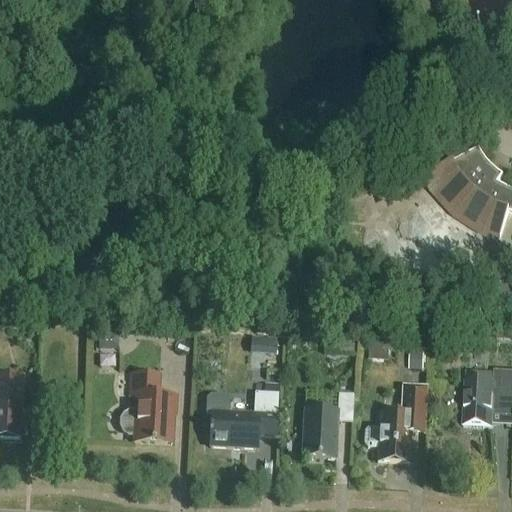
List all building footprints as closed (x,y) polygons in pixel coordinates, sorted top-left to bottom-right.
[(461,150),(475,143),(471,135),(457,142),(461,150)] [(481,150),(427,177),(435,192),(457,217),(485,235),(501,240),(510,213),(511,213),(511,190),(510,190),(499,184),(504,176),(500,173),(496,170),(494,168),(491,165),(488,162),(486,159),(483,155),(481,150)] [(511,303),(511,284),(501,284),(500,303),(511,303)] [(276,342),(251,340),(250,356),(275,358),(276,342)] [(495,341),(483,341),(483,353),(495,354),(495,341)] [(354,359),(355,347),(341,347),(341,358),(354,359)] [(410,351),(409,372),(424,373),(424,372),(426,372),(426,352),(424,352),(424,351),(410,351)] [(511,417),(511,372),(494,372),(494,386),(466,384),(464,428),(493,429),(494,417),(511,417)] [(121,421),(120,429),(123,434),(128,437),(134,438),(133,445),(172,447),(173,411),(175,411),(176,399),(159,398),(160,378),(131,377),(130,397),(135,398),(135,413),(129,413),(124,416),(121,421)] [(0,442),(20,443),(23,383),(0,381),(0,442)] [(263,386),(263,396),(278,396),(278,387),(263,386)] [(378,464),(410,466),(411,434),(425,435),(427,389),(403,388),(402,417),(380,416),(379,430),(369,430),(365,434),(365,445),(368,450),(378,450),(378,464)] [(208,402),(207,416),(212,417),(211,450),(258,452),(259,439),(276,440),(278,396),(263,396),(255,395),(254,417),(229,416),(230,403),(226,399),(212,398),(208,402)] [(354,425),(355,397),(338,396),(338,413),(305,412),(303,460),(336,462),(338,425),(354,425)]
